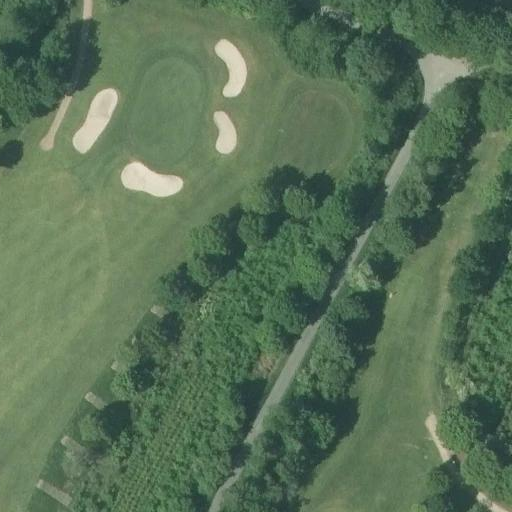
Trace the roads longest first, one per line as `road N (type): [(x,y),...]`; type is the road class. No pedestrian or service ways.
road 1 (unclassified): [(216,511),(427,117),(441,63)]
road 2 (unclassified): [(441,63),(288,0)]
